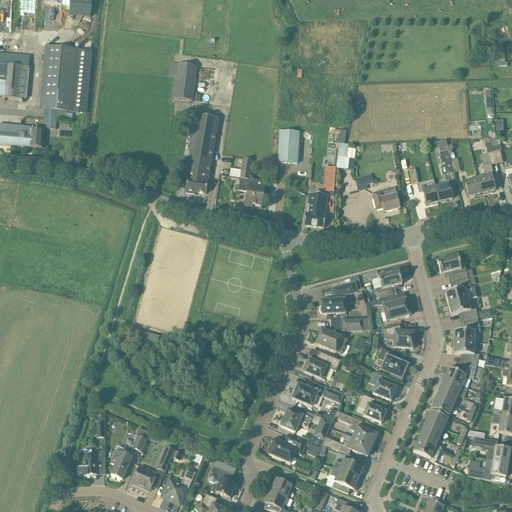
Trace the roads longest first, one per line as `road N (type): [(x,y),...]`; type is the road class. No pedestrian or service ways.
road 1 (unclassified): [(374,511),(371,495),(434,348),(408,231)]
road 2 (tertiary): [(282,235),(67,168),(0,161)]
road 3 (residential): [(242,511),(250,488),(245,454),(301,324),(282,235)]
road 4 (tertiary): [(408,231),(339,242),(282,235)]
